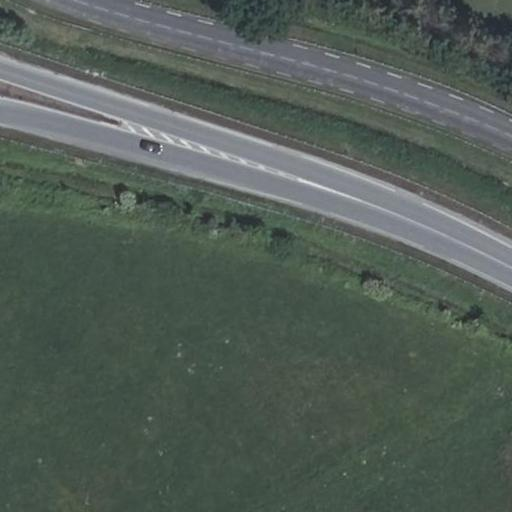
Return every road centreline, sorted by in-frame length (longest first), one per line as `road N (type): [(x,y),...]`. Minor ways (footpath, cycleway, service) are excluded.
road 1 (secondary): [(511,260),(361,181),(0,63)]
road 2 (secondary): [(0,126),(357,211),(511,270)]
road 3 (unclassified): [(81,0),(290,54),(511,135)]
